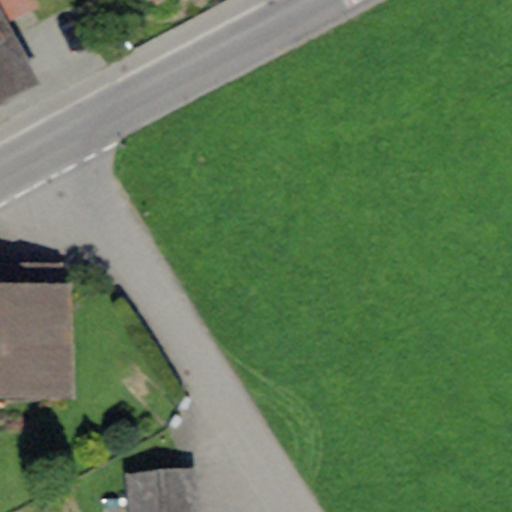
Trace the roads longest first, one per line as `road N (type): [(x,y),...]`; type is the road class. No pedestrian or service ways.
road 1 (unclassified): [(0,176),(316,0)]
road 2 (unknown): [(511,454),(206,367)]
